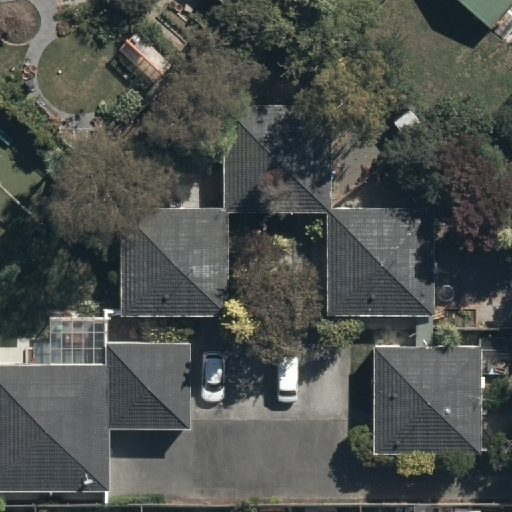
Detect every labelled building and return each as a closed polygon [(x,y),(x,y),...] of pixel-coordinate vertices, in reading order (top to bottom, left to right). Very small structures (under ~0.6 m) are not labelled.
[(243,0),(221,0),(233,11),(243,0)] [(511,0),(461,0),(495,31),(511,13),(511,0)] [(118,214),(117,317),(232,318),(233,219),(320,220),(319,326),(432,327),(433,214),(331,213),(333,107),(224,106),(222,215),(118,214)] [(0,373),(0,493),(105,494),(105,433),(187,434),(187,347),(107,346),(107,323),(49,322),(49,374),(0,373)] [(479,355),(373,356),(372,460),(478,462),(479,355)]
